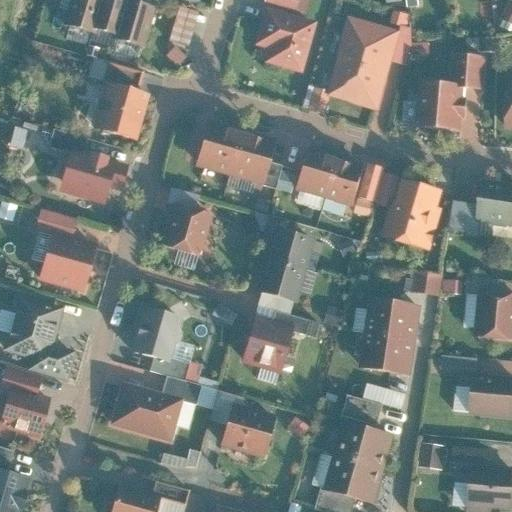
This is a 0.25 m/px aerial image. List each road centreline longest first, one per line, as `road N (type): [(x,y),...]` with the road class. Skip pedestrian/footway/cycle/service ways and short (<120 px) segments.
road 1 (residential): [(53,511),(161,130),(187,89)]
road 2 (residential): [(187,89),(316,128),(455,158),(511,161)]
road 3 (residential): [(399,511),(417,392)]
